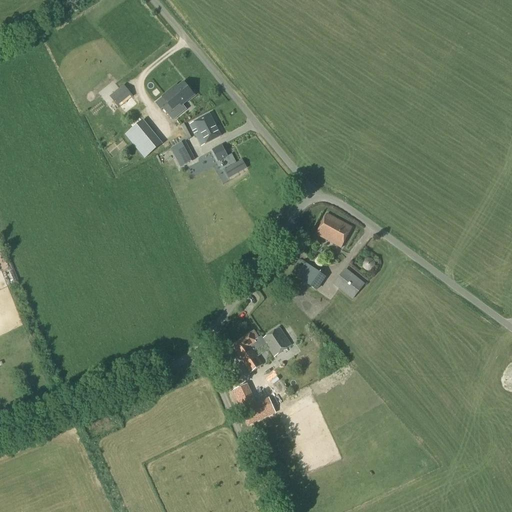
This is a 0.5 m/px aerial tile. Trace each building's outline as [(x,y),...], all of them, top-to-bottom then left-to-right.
[(156,59),(146,39),(129,47),(139,67),(156,59)] [(179,88),(177,86),(162,99),(168,106),(163,110),(174,123),(187,111),(184,107),(196,97),(185,84),(179,88)] [(119,109),(133,98),(124,86),(109,97),(119,109)] [(190,125),(196,136),(201,147),(220,137),(209,115),(190,125)] [(125,136),(135,148),(152,134),(142,122),(125,136)] [(172,147),(187,138),(180,127),(165,136),(172,147)] [(178,145),(170,149),(180,168),(195,161),(185,141),(178,145)] [(218,162),(227,158),(222,146),(212,150),(218,162)] [(236,150),(229,152),(232,158),(238,156),(236,150)] [(228,178),(246,168),(242,161),(224,171),(228,178)] [(352,228),(346,224),(327,214),(316,235),(341,249),(352,228)] [(364,263),(370,266),(373,259),(367,256),(364,263)] [(317,292),(327,278),(305,263),(295,277),(317,292)] [(352,301),(365,285),(345,269),(333,285),(352,301)] [(261,337),(255,341),(250,334),(233,346),(234,347),(232,348),(250,374),(263,366),(254,353),(265,345),(274,358),(291,346),(279,328),(263,340),(261,337)] [(243,381),(231,386),(234,394),(247,389),(243,381)] [(253,402),(240,407),(245,421),(272,408),(266,396),(253,402)]
